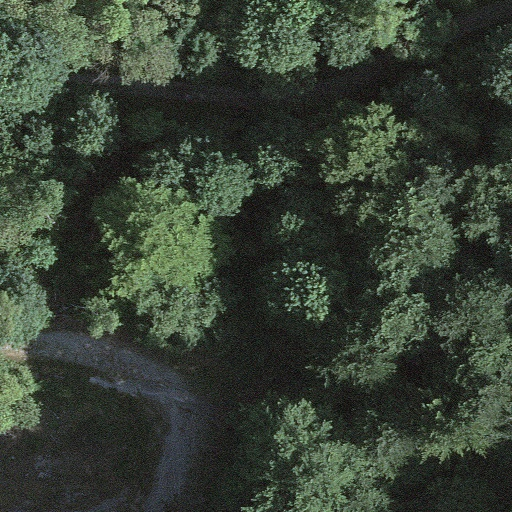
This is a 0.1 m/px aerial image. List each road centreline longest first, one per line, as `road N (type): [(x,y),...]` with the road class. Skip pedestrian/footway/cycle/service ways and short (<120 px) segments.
road 1 (track): [(0,95),(370,65),(511,5)]
road 2 (track): [(134,511),(163,494),(135,379),(34,346),(0,345)]
